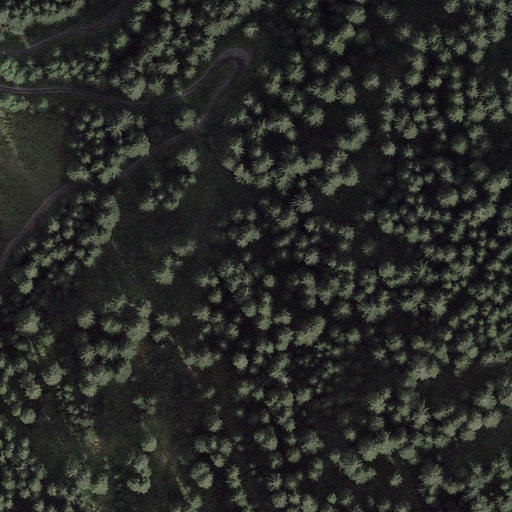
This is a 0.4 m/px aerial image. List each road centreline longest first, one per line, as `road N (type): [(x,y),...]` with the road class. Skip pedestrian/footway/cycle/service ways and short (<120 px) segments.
road 1 (track): [(0,85),(148,103),(181,95),(233,52),(244,61),(206,117),(130,172),(72,189),(0,271)]
road 2 (track): [(128,0),(112,22),(0,53)]
